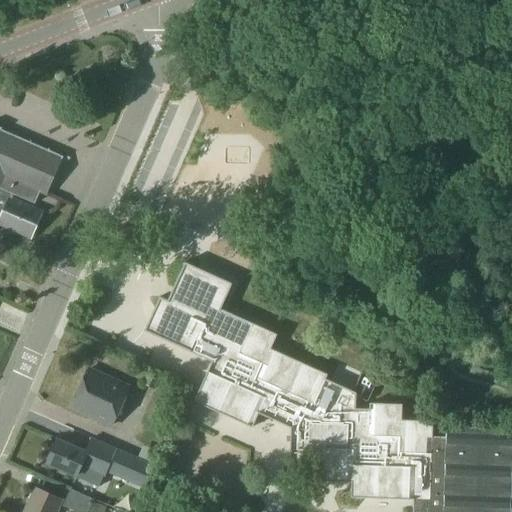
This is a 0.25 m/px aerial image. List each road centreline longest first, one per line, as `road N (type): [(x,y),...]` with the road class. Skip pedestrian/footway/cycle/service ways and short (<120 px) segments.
road 1 (residential): [(0,423),(149,83),(165,32),(160,0)]
road 2 (secondary): [(0,51),(132,0)]
